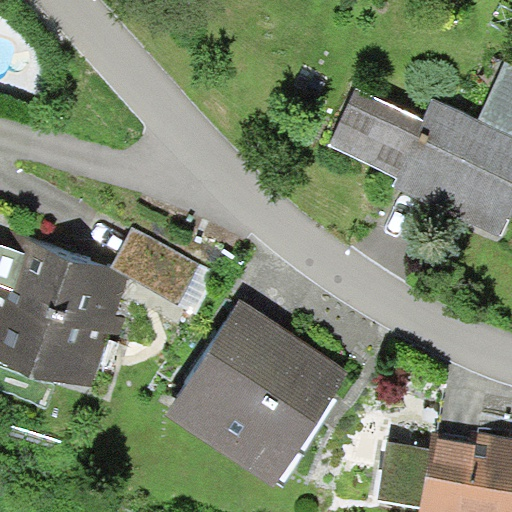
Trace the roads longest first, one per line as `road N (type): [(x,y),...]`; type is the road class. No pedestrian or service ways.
road 1 (residential): [(229,197),(373,299),(511,371)]
road 2 (residential): [(59,0),(229,197)]
road 3 (residential): [(0,137),(206,205),(229,197)]
